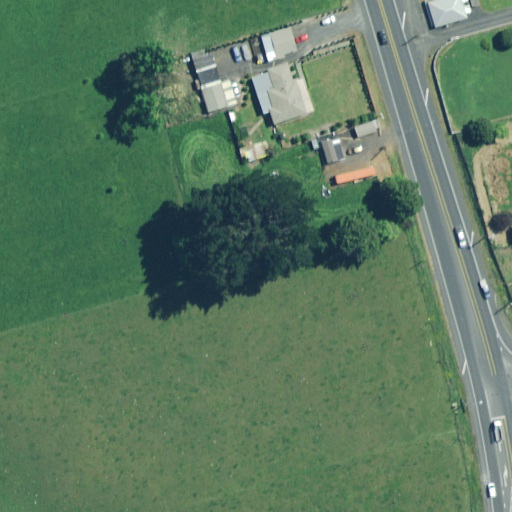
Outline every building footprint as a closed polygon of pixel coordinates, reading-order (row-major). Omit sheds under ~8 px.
[(469,14),(465,0),(439,0),(425,4),(433,29),(464,20),(462,16),(469,14)] [(296,53),(288,29),(259,38),(266,62),(296,53)] [(304,116),(288,64),(265,71),(266,74),(249,79),(261,116),(268,113),(271,126),(304,116)] [(235,106),(229,82),(200,89),(206,113),(235,106)] [(375,133),(371,123),(352,130),(356,140),(375,133)]
